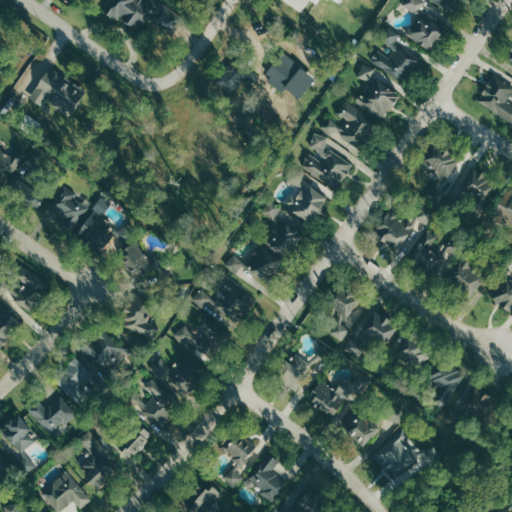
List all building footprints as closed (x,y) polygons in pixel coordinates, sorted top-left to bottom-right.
[(159,5),(151,0),(108,0),(114,4),(107,14),(116,21),(119,17),(139,31),(159,5)] [(419,13),(424,0),(406,0),(404,6),(419,13)] [(433,0),(442,12),(459,0),(433,0)] [(155,17),(168,31),(181,18),(168,4),(155,17)] [(433,48),(443,25),(419,13),(408,37),(433,48)] [(394,43),(400,33),(388,26),(381,38),(396,46),(390,56),(378,49),(371,61),(404,80),(410,69),(415,72),(423,59),(394,43)] [(284,91),(286,88),(300,99),(316,78),(282,52),(264,76),(284,91)] [(255,79),(232,61),(216,80),(239,99),(255,79)] [(376,68),(364,63),(358,76),(369,81),(376,68)] [(86,88),(48,66),(30,98),(43,106),(46,100),(71,115),(86,88)] [(477,99),(511,123),(511,82),(497,72),(477,99)] [(399,97),(376,77),(358,98),(380,117),(399,97)] [(342,135),(357,146),(375,121),(346,101),(338,113),(351,122),(342,135)] [(345,128),(330,117),(321,128),(331,136),(337,129),(342,132),(345,128)] [(310,149),(328,154),(330,149),(326,147),(328,136),(315,132),(310,149)] [(446,185),(459,157),(433,144),(424,163),(430,166),(425,174),(446,185)] [(0,181),(8,186),(25,151),(17,147),(13,154),(0,148),(0,181)] [(354,165),(333,149),(323,162),(311,153),(302,164),(336,189),(354,165)] [(305,171),(294,167),(288,181),(300,186),(305,171)] [(480,211),(497,185),(476,170),(463,189),(474,197),(470,204),(480,211)] [(38,208),(46,194),(17,177),(9,191),(38,208)] [(328,198),(306,182),(288,207),(310,223),(328,198)] [(48,214),(78,229),(92,202),(62,187),(48,214)] [(511,236),(511,193),(505,190),(493,214),(511,224),(511,230),(509,235),(511,236)] [(282,207),(270,200),(263,212),(275,219),(282,207)] [(398,250),(413,228),(420,233),(434,213),(422,205),(409,224),(389,211),(374,234),(398,250)] [(77,230),(99,251),(118,230),(96,210),(77,230)] [(277,233),(273,230),(265,244),(287,257),(302,233),(284,222),(277,233)] [(436,272),(446,251),(435,245),(440,236),(427,229),(412,259),(436,272)] [(118,253),(138,280),(155,268),(136,240),(118,253)] [(244,262),(235,254),(225,265),(235,274),(243,265),(264,283),(281,263),(260,244),(244,262)] [(449,276),(468,296),(485,279),(467,260),(449,276)] [(14,298),(29,310),(49,285),(23,264),(15,274),(26,283),(14,298)] [(511,280),(510,280),(511,274),(511,270),(502,267),(491,300),(511,306),(511,280)] [(0,279),(0,295),(0,296),(11,288),(3,277),(0,279)] [(180,398),(180,397),(203,357),(210,350),(222,328),(219,326),(226,314),(237,321),(261,298),(225,278),(214,297),(202,290),(193,298),(203,308),(210,302),(217,306),(212,314),(213,314),(204,323),(208,325),(207,331),(202,336),(197,330),(186,324),(174,335),(183,356),(171,367),(162,357),(151,367),(180,398)] [(355,299),(336,291),(329,309),(349,316),(355,299)] [(151,341),(160,328),(142,316),(150,305),(136,296),(119,320),(151,341)] [(0,312),(0,345),(21,325),(5,308),(0,312)] [(398,324),(374,311),(363,331),(387,344),(398,324)] [(327,332),(342,343),(353,329),(338,318),(327,332)] [(106,373),(129,352),(107,328),(94,340),(92,338),(83,347),(106,373)] [(359,359),(367,346),(352,336),(344,349),(359,359)] [(405,367),(429,360),(424,339),(399,345),(405,367)] [(289,360),(288,359),(275,372),(292,389),(314,368),(297,351),(289,360)] [(87,393),(82,388),(95,373),(76,357),(55,381),(79,402),(87,393)] [(468,378),(448,360),(432,378),(445,390),(434,402),(441,407),(468,378)] [(161,426),(181,401),(153,378),(146,387),(155,394),(149,403),(134,391),(127,399),(161,426)] [(307,396),(331,418),(356,391),(345,380),(336,390),(323,378),(307,396)] [(481,422),(497,402),(477,386),(460,406),(481,422)] [(47,408),(40,399),(29,408),(55,440),(64,433),(60,427),(77,413),(62,395),(47,408)] [(0,428),(0,429),(10,444),(5,448),(24,475),(37,465),(25,448),(36,440),(29,431),(32,430),(20,414),(0,428)] [(349,436),(368,446),(379,425),(361,415),(349,436)] [(77,466),(97,488),(115,471),(94,448),(102,441),(91,429),(80,439),(92,452),(77,466)] [(374,456),(394,479),(420,456),(400,433),(374,456)] [(250,476),(263,490),(261,492),(271,502),(289,484),(274,469),(280,462),(272,454),(250,476)] [(42,493),(59,511),(74,499),(82,509),(93,499),(68,470),(42,493)] [(189,511),(207,511),(224,496),(213,484),(207,490),(201,483),(190,493),(195,499),(186,508),(189,511)] [(51,511),(47,503),(30,511),(51,511)]
